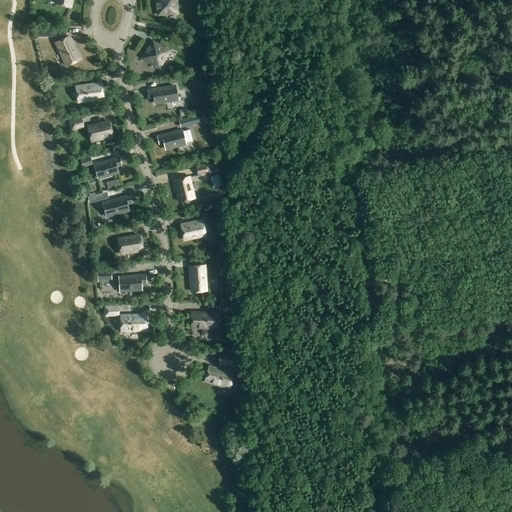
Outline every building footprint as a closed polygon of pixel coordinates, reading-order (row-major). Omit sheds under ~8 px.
[(41,0),(40,8),(51,11),(53,0),(41,0)] [(156,0),(158,14),(176,13),(175,0),(156,0)] [(66,65),(80,59),(69,36),(56,43),(66,65)] [(198,41),(197,48),(205,50),(207,43),(198,41)] [(153,42),(143,58),(159,67),(168,51),(153,42)] [(58,69),(47,44),(39,48),(50,73),(58,69)] [(103,98),(101,83),(76,87),(78,101),(103,98)] [(149,97),(154,96),(155,103),(177,100),(175,86),(148,90),(149,97)] [(189,125),(198,123),(196,114),(187,117),(189,125)] [(81,117),(68,120),(70,131),(84,128),(81,117)] [(112,136),(109,121),(88,127),(92,141),(112,136)] [(164,142),(166,149),(186,144),(183,130),(158,137),(159,143),(164,142)] [(90,156),(81,159),(83,167),(92,165),(90,156)] [(93,165),(97,178),(118,173),(116,166),(120,165),(119,158),(93,165)] [(195,166),(198,177),(213,173),(210,162),(195,166)] [(175,181),(180,201),(194,198),(189,177),(175,181)] [(89,203),(100,200),(99,193),(95,194),(89,196),(88,196),(89,203)] [(130,196),(103,203),(107,216),(128,211),(127,204),(131,203),(130,196)] [(202,220),(183,224),(181,225),(184,239),(205,235),(202,220)] [(142,250),(139,235),(118,239),(121,253),(142,250)] [(191,291),(192,291),(206,290),(204,265),(190,267),(191,291)] [(173,268),(174,299),(185,298),(184,268),(173,268)] [(97,271),(98,282),(112,281),(111,270),(97,271)] [(145,275),(119,277),(120,291),(141,290),(141,283),(146,282),(145,275)] [(218,303),(219,314),(234,314),(234,302),(218,303)] [(104,305),(104,317),(119,316),(119,305),(104,305)] [(191,328),(192,328),(218,328),(218,313),(192,313),(191,328)] [(146,330),(146,315),(121,316),(121,331),(146,330)] [(61,361),(69,359),(67,350),(59,352),(61,361)] [(218,367),(235,367),(235,353),(219,352),(218,367)] [(233,373),(209,367),(205,381),(229,388),(233,373)]
